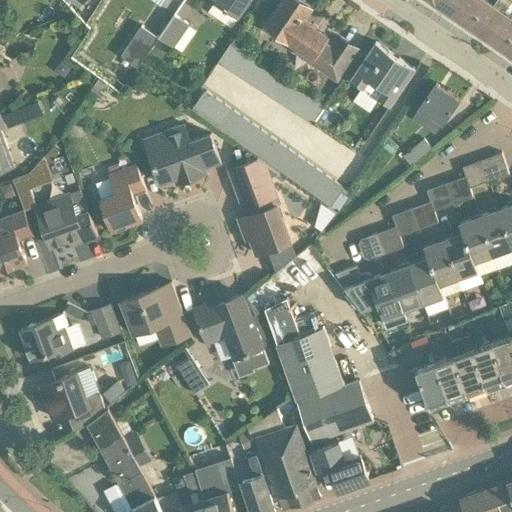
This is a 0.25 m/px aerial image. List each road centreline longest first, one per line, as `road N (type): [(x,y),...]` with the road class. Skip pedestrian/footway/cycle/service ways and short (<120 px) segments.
road 1 (residential): [(329,249),(500,124)]
road 2 (residential): [(0,310),(168,251)]
road 3 (secondary): [(343,511),(511,453)]
road 4 (residential): [(511,85),(386,0)]
road 5 (residential): [(168,251),(170,223),(203,209),(227,237),(216,262)]
